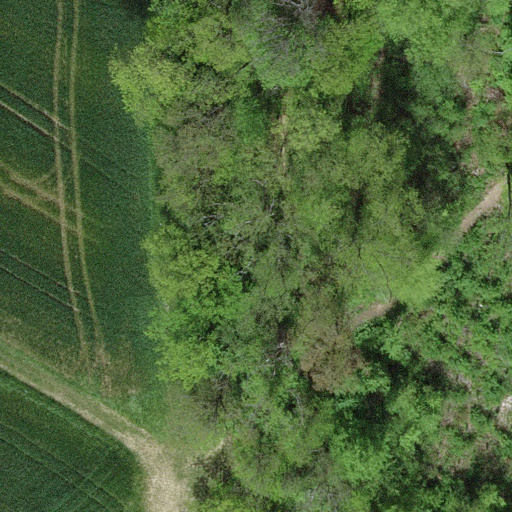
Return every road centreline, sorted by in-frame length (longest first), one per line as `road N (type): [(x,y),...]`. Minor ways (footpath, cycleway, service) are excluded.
road 1 (track): [(511,220),(472,287),(244,409),(179,468),(158,511)]
road 2 (track): [(287,0),(279,115),(292,225),(324,372)]
road 3 (track): [(179,468),(0,357)]
